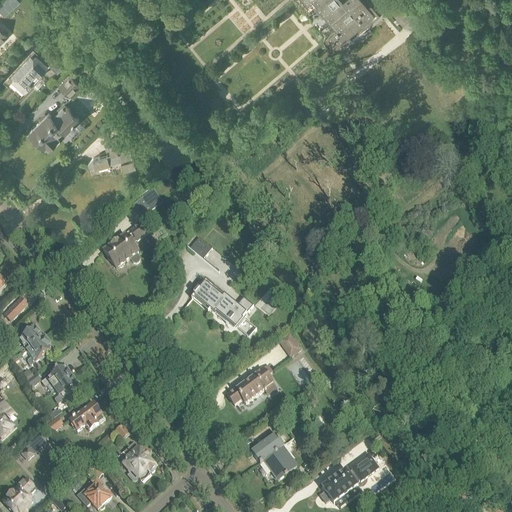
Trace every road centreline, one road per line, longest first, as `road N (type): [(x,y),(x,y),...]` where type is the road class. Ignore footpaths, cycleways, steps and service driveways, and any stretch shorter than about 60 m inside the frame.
road 1 (residential): [(0,197),(197,469)]
road 2 (unknown): [(408,511),(511,376)]
road 3 (tertiary): [(511,411),(434,511)]
